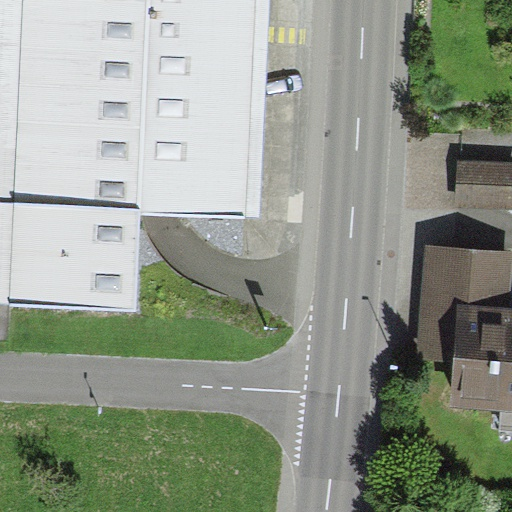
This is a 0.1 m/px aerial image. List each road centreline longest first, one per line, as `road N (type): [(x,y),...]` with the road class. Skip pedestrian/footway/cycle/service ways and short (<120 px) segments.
road 1 (tertiary): [(339,393),(363,0)]
road 2 (residential): [(0,375),(339,393)]
